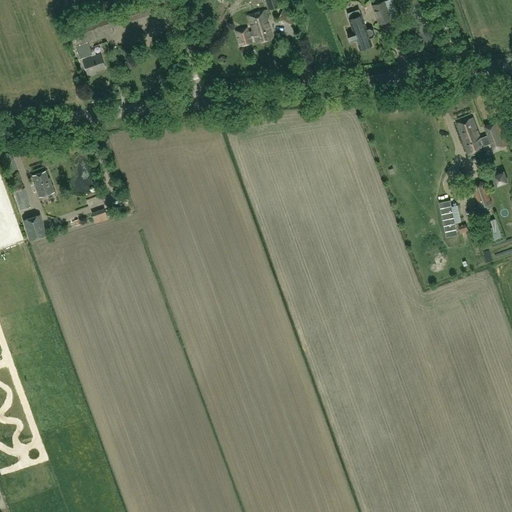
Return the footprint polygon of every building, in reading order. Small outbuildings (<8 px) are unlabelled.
[(133,0),(94,14),(95,17),(67,26),(74,45),(113,32),(109,23),(151,8),(147,0),(133,0)] [(277,0),(263,0),(266,10),(279,6),(277,0)] [(383,0),(371,5),(378,24),(390,19),(383,0)] [(365,28),(365,27),(364,28),(359,14),(357,9),(345,13),(347,19),(352,32),(346,34),(349,42),(356,40),(359,49),(371,45),(369,39),(372,37),(374,34),(372,29),(368,27),(365,28)] [(247,15),(252,31),(248,33),(246,26),(234,30),(239,47),(251,43),(249,37),(254,36),(256,43),(272,38),(263,10),(247,15)] [(278,18),(288,23),(292,16),(282,11),(278,18)] [(119,47),(107,41),(103,51),(114,56),(119,47)] [(74,46),(79,58),(91,54),(87,42),(74,46)] [(99,54),(81,60),(86,74),(88,73),(88,75),(94,73),(94,71),(104,68),(99,54)] [(480,138),(477,130),(472,118),(456,124),(468,156),(484,150),(483,146),(490,144),(493,151),(509,145),(501,122),(496,124),(495,122),(483,126),(487,136),(480,138)] [(32,176),(35,183),(33,184),(38,197),(53,192),(49,178),(48,179),(45,171),(32,176)] [(497,174),(499,183),(508,182),(506,172),(497,174)] [(473,188),(480,208),(483,210),(490,208),(491,204),(485,185),(480,181),(474,183),(473,188)] [(25,188),(12,191),(19,210),(30,207),(25,188)] [(106,206),(93,211),(98,222),(110,217),(106,206)] [(23,220),(30,240),(46,234),(40,214),(23,220)] [(502,237),(496,218),(484,222),(490,241),(502,237)] [(461,233),(468,230),(465,223),(458,226),(461,233)]
